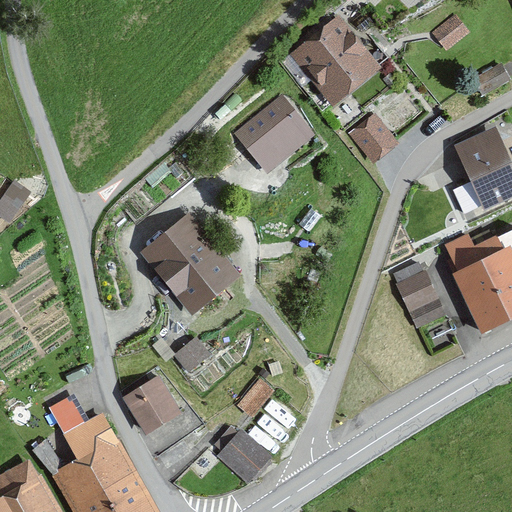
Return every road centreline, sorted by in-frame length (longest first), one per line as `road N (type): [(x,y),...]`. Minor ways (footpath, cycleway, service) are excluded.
road 1 (unclassified): [(9,0),(15,64),(68,209),(120,418),(174,511)]
road 2 (residential): [(317,480),(312,438),(408,167),(463,122),(511,96)]
road 3 (secondary): [(511,360),(317,480)]
